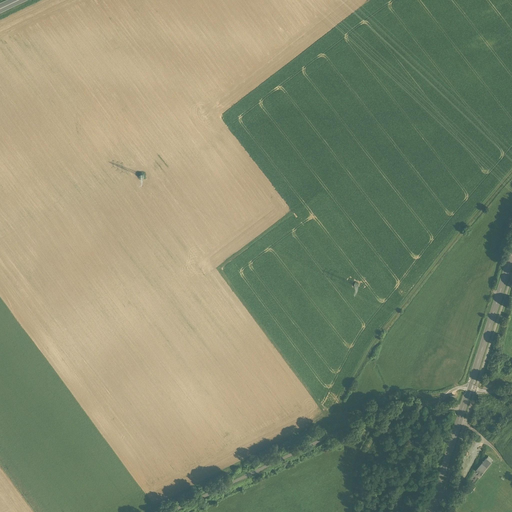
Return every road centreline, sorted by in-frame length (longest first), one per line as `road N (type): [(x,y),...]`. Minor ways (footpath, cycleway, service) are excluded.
road 1 (tertiary): [(511,257),(431,511)]
road 2 (track): [(361,511),(360,467),(379,432),(421,413),(465,407)]
